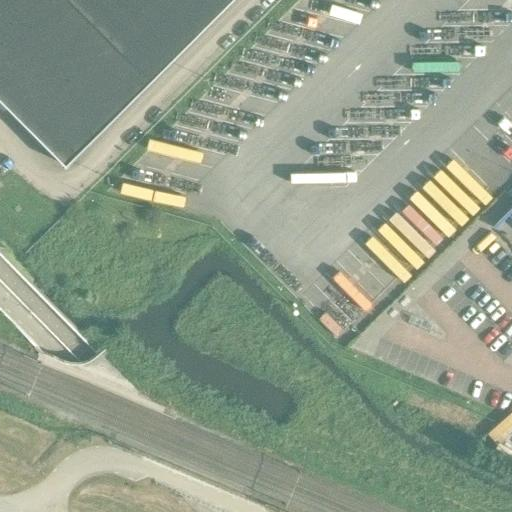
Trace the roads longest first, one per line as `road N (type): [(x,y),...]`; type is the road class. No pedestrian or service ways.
road 1 (unknown): [(0,115),(46,157),(66,165),(82,160),(231,0)]
road 2 (tertiary): [(0,294),(213,511)]
